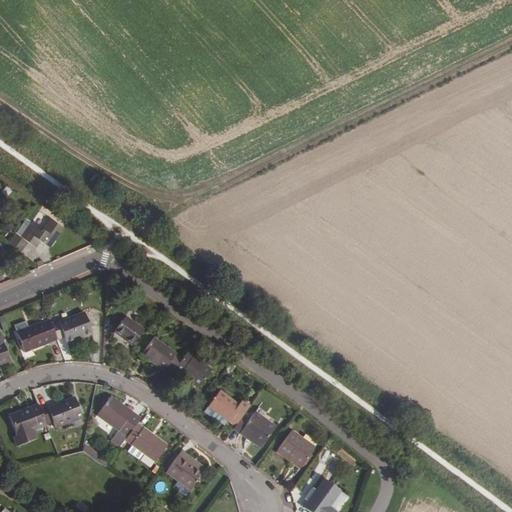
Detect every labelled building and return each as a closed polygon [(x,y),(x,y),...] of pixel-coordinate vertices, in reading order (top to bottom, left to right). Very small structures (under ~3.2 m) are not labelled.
[(32,244),(37,237),(40,240),(48,245),(54,237),(55,237),(63,227),(50,218),(41,230),(30,223),(26,219),(16,233),(21,236),(32,244)] [(20,237),(14,245),(24,254),(30,246),(20,237)] [(40,240),(37,237),(32,244),(35,246),(40,240)] [(83,313),(51,325),(56,340),(64,337),(66,344),(92,334),(83,313)] [(144,331),(125,317),(114,332),(133,346),(144,331)] [(28,327),(16,332),(24,353),(56,340),(51,325),(48,320),(28,327)] [(13,326),(16,332),(28,327),(26,321),(13,326)] [(9,362),(0,337),(0,363),(1,365),(9,362)] [(164,371),(167,366),(175,355),(153,338),(141,355),(164,371)] [(187,352),(182,359),(173,371),(198,389),(212,370),(187,352)] [(175,355),(167,366),(173,371),(182,359),(175,355)] [(240,407),(219,391),(207,407),(235,427),(242,416),(249,407),(243,402),(243,403),(240,407)] [(74,397),(40,411),(45,426),(53,422),(55,429),(83,418),(74,397)] [(96,415),(126,438),(137,423),(140,419),(110,397),(96,415)] [(40,411),(37,404),(8,416),(16,436),(13,437),(17,447),(37,439),(34,430),(46,426),(45,426),(40,411)] [(248,421),(242,416),(235,427),(240,431),(261,446),(275,427),(254,412),(248,421)] [(137,423),(126,438),(125,440),(155,462),(167,446),(137,423)] [(233,429),(239,433),(259,448),(261,446),(240,431),(235,427),(233,429)] [(291,431),(277,449),(301,466),(315,448),(291,431)] [(82,452),(104,468),(108,463),(83,446),(82,452)] [(277,449),(275,452),(299,469),(301,466),(277,449)] [(181,451),(179,454),(203,472),(205,470),(181,451)] [(165,473),(190,491),(203,472),(179,454),(165,473)] [(308,511),(335,511),(336,511),(330,507),(341,491),(325,478),(303,508),(308,511)] [(341,491),(330,507),(336,511),(347,496),(341,491)]
